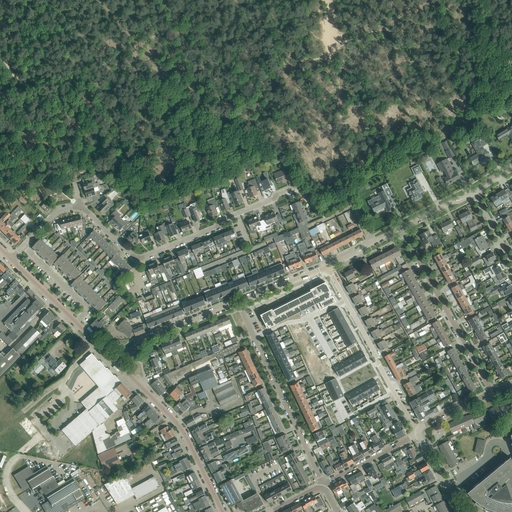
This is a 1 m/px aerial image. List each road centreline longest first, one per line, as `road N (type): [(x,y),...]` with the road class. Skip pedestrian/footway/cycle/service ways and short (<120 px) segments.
road 1 (residential): [(81,206),(137,258),(289,189),(319,208),(346,199),(372,242)]
road 2 (residential): [(322,488),(238,303)]
road 3 (residential): [(327,266),(419,432)]
road 4 (residential): [(493,392),(401,227)]
road 5 (unclassified): [(222,511),(182,430),(117,362)]
